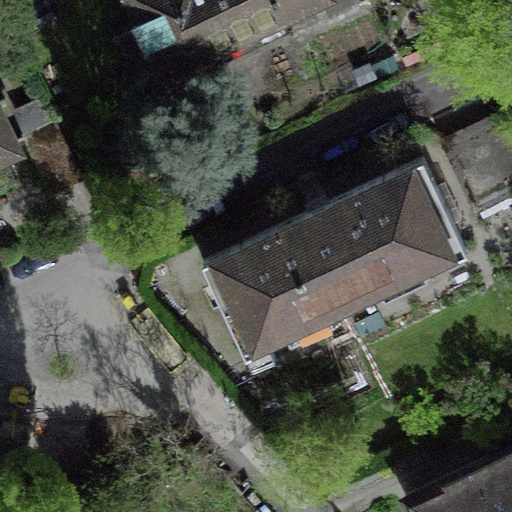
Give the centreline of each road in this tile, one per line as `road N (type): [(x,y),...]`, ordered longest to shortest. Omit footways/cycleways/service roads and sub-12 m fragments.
road 1 (residential): [(93,260),(511,58)]
road 2 (residential): [(269,511),(93,260)]
